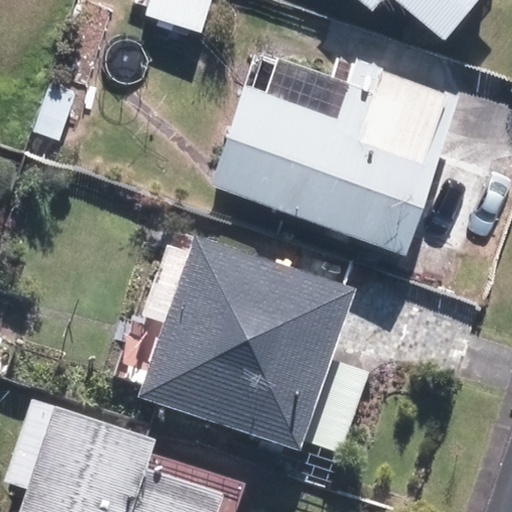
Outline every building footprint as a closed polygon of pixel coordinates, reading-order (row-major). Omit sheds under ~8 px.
[(195,0),(144,0),(141,13),(189,26),(195,0)] [(379,0),(408,0),(446,32),(472,0),(365,0),(374,7),(379,0)] [(459,97),(360,64),(341,120),(246,89),(215,181),(400,245),(392,273),(448,294),(486,183),(436,166),(437,160),(459,97)] [(137,402),(300,460),(305,443),(341,456),(370,377),(334,364),(358,298),(195,240),(187,261),(168,255),(146,318),(165,324),(137,402)] [(24,511),(224,511),(227,504),(148,476),(157,450),(36,406),(8,489),(30,496),(24,511)]
